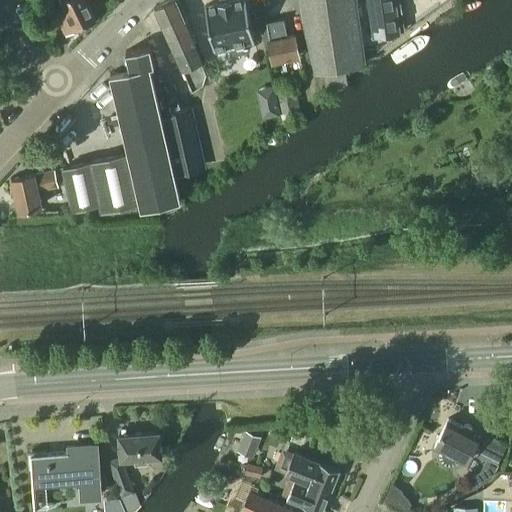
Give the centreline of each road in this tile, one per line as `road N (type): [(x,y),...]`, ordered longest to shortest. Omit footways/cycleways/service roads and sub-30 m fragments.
road 1 (tertiary): [(0,390),(394,365)]
road 2 (residential): [(358,511),(393,441),(394,365)]
road 3 (tertiary): [(52,84),(153,0)]
